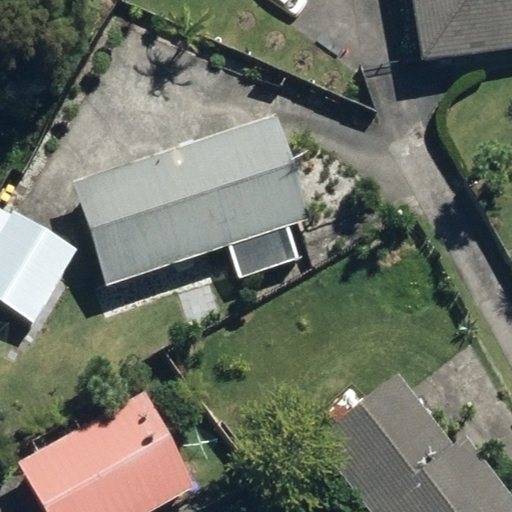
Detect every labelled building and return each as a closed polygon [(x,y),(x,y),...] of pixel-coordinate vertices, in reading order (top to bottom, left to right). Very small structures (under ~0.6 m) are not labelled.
[(511,0),(406,0),(419,72),(511,56),(511,0)] [(451,127),(476,135),(482,117),(457,109),(451,127)] [(67,197),(101,298),(229,255),(239,286),(298,268),(286,237),(306,229),(272,128),(67,197)] [(0,316),(28,333),(70,261),(0,221),(0,316)] [(310,460),(353,511),(511,511),(460,450),(447,461),(391,394),(310,460)] [(10,479),(28,511),(164,511),(192,497),(140,406),(10,479)]
